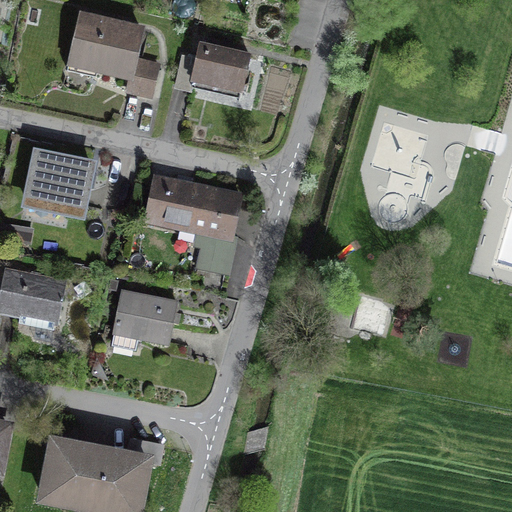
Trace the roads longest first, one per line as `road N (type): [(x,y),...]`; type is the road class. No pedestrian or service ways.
road 1 (residential): [(0,115),(297,185)]
road 2 (residential): [(297,185),(222,439)]
road 3 (residential): [(0,394),(222,439)]
road 4 (residential): [(345,0),(297,185)]
